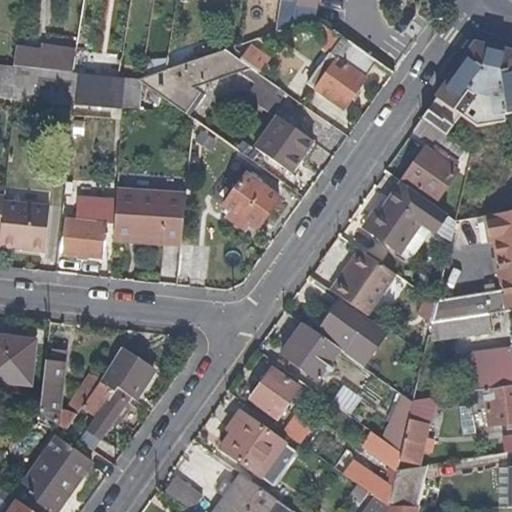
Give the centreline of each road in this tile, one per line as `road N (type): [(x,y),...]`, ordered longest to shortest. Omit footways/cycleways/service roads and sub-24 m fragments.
road 1 (residential): [(459,27),(252,320)]
road 2 (residential): [(0,292),(252,320)]
road 3 (residential): [(252,320),(113,511)]
